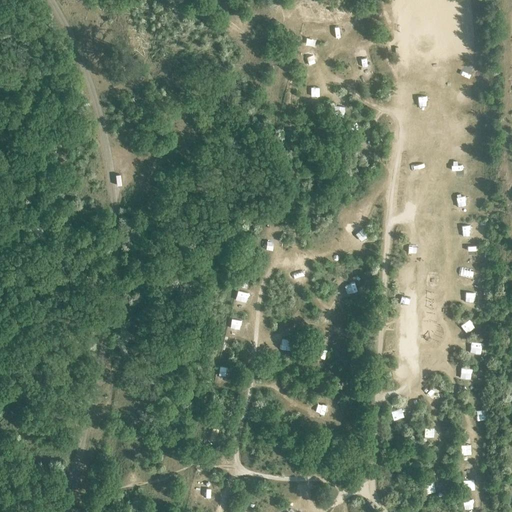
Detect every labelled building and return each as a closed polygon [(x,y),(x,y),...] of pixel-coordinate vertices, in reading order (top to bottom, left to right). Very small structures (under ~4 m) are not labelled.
[(336,36),(345,35),(343,24),(334,25),(336,36)] [(308,65),(319,63),(316,50),(305,53),(308,65)] [(319,86),(311,87),(312,95),(320,95),(319,86)] [(418,96),(419,106),(427,105),(427,95),(418,96)] [(456,166),(456,176),(468,175),(467,166),(456,166)] [(471,223),(464,225),(466,234),(473,233),(471,223)] [(357,231),(361,240),(369,236),(364,227),(357,231)] [(476,277),(477,267),(465,265),(463,275),(476,277)] [(344,284),(347,293),(358,290),(355,281),(344,284)] [(467,291),(467,301),(476,301),(476,291),(467,291)] [(232,317),(230,328),(239,330),(242,320),(232,317)] [(399,328),(409,327),(409,317),(399,318),(399,328)] [(470,318),(461,324),(466,332),(475,326),(470,318)] [(282,337),(281,348),(292,348),(292,338),(282,337)] [(326,353),(329,342),(322,340),(318,351),(326,353)] [(471,340),(469,351),(481,353),(483,342),(471,340)] [(470,378),(472,368),(461,366),(459,376),(470,378)] [(328,415),(330,405),(320,403),(318,413),(328,415)] [(403,408),(392,409),(393,418),(404,417),(403,408)] [(484,408),(477,408),(477,418),(485,418),(484,408)] [(208,423),(207,434),(216,435),(217,424),(208,423)] [(471,438),(461,438),(461,449),(471,449),(471,438)] [(464,465),(464,473),(473,473),(473,465),(464,465)] [(464,502),(465,511),(474,510),(473,501),(464,502)]
